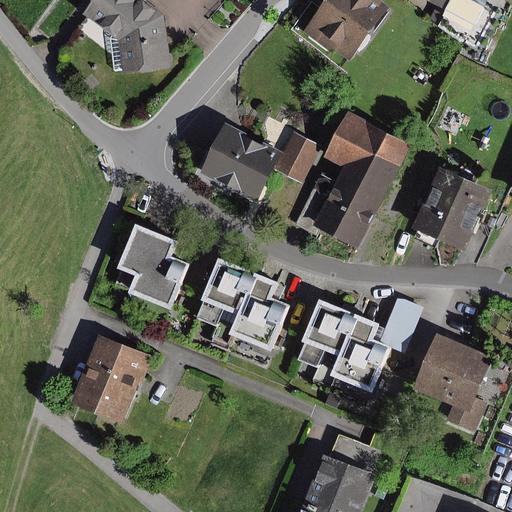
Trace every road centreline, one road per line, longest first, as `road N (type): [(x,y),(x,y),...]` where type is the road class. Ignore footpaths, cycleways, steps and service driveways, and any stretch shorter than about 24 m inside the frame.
road 1 (residential): [(135,157),(258,243),(304,261),(356,274),(492,280),(511,288)]
road 2 (residential): [(77,311),(328,418)]
road 3 (residential): [(77,311),(44,411),(171,511)]
road 4 (residential): [(135,157),(272,0)]
road 5 (residential): [(0,19),(75,110),(135,157)]
road 6 (residential): [(135,157),(77,311)]
